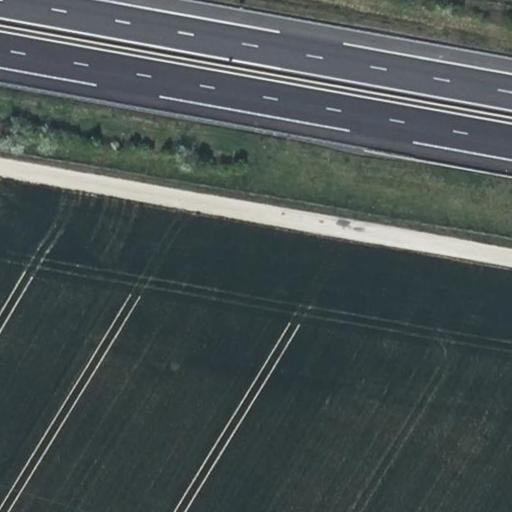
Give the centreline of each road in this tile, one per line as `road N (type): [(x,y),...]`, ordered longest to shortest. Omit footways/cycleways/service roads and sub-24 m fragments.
road 1 (track): [(511,262),(0,170)]
road 2 (motorway): [(0,49),(511,141)]
road 3 (motorway): [(511,91),(3,0)]
